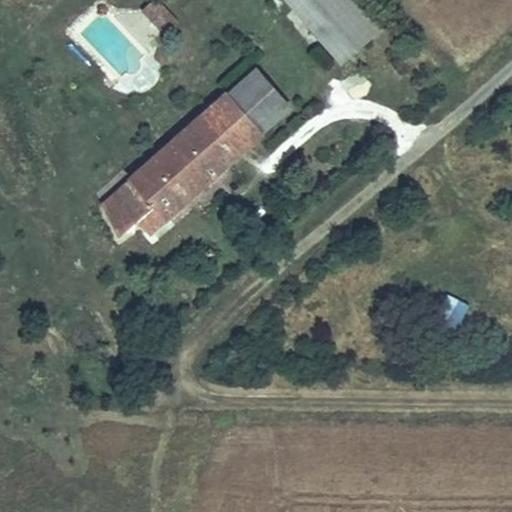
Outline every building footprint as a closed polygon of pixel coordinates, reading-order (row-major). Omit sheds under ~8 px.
[(158,36),(176,23),(159,0),(149,0),(139,8),(158,36)] [(359,0),(287,0),(343,64),(384,29),(359,0)] [(255,67),(238,82),(275,125),(292,110),(255,67)] [(275,125),(238,82),(116,193),(138,222),(147,216),(157,228),(275,125)] [(438,323),(461,328),(467,302),(444,296),(438,323)]
